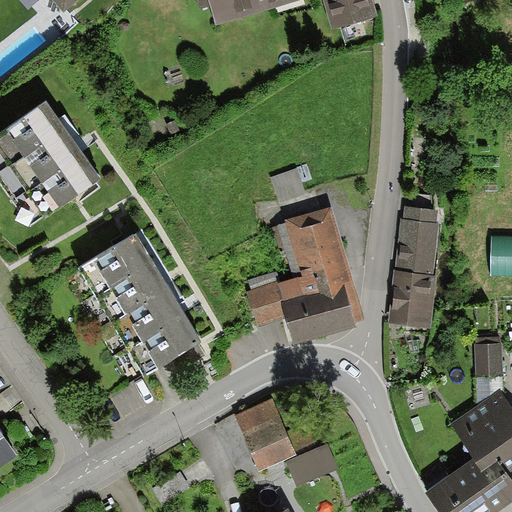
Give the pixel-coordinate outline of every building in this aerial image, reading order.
[(20,0),(29,10),(40,0),(53,0),(63,11),(76,0),(20,0)] [(207,0),(215,26),(302,0),(207,0)] [(323,0),(332,30),(378,17),(372,0),(323,0)] [(79,147),(47,100),(0,133),(0,153),(45,217),(102,180),(79,147)] [(297,169),(271,179),(279,203),(306,193),(297,169)] [(394,270),(388,322),(431,327),(437,277),(433,276),(439,225),(436,224),(437,211),(433,211),(430,197),(417,196),(415,209),(406,208),(404,219),(401,219),(396,270),(394,270)] [(293,343),(366,322),(332,207),(286,220),(287,225),(280,227),(295,279),(246,293),(256,328),(286,319),(293,343)] [(202,340),(135,232),(78,267),(145,376),(202,340)] [(494,276),(511,276),(511,238),(494,238),(494,276)] [(501,336),(473,338),(475,376),(503,374),(501,336)] [(425,491),(439,511),(497,511),(511,502),(511,478),(509,474),(511,471),(511,407),(501,392),(453,425),(475,456),(425,491)] [(235,416),(260,471),(297,454),(272,399),(235,416)] [(0,466),(16,455),(0,431),(0,466)] [(328,445),(286,462),(296,486),(338,469),(328,445)]
